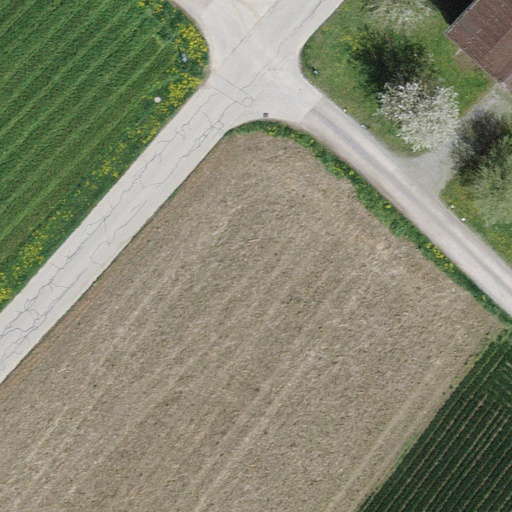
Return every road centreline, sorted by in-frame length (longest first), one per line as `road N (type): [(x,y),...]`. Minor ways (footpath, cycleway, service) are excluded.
road 1 (unclassified): [(346,0),(0,365)]
road 2 (track): [(286,63),(511,276)]
road 3 (track): [(286,63),(178,0)]
